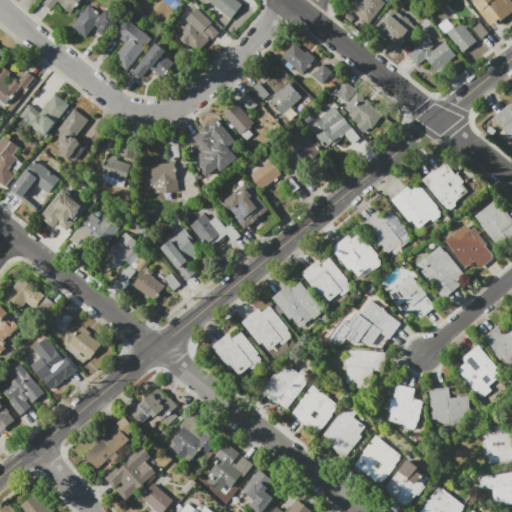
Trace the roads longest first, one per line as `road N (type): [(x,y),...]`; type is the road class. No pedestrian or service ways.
road 1 (tertiary): [(0,478),(511,59)]
road 2 (residential): [(0,221),(376,511)]
road 3 (residential): [(0,6),(129,108),(165,111),(240,55),(286,0)]
road 4 (residential): [(290,0),(511,182)]
road 5 (residential): [(419,355),(511,278)]
